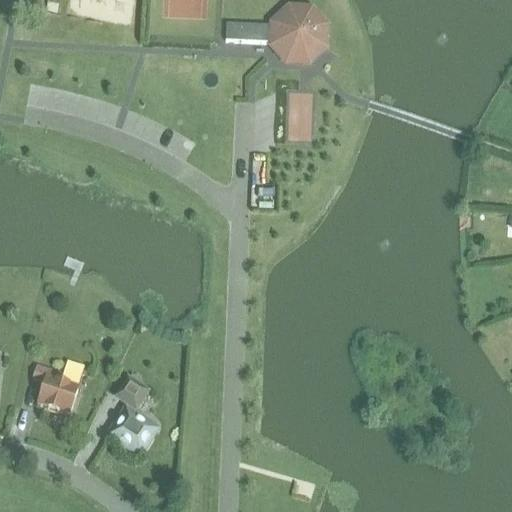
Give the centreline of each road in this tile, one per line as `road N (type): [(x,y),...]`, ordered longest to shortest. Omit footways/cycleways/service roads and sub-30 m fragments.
road 1 (unclassified): [(227,511),(239,207)]
road 2 (unclassified): [(239,207),(137,150),(34,118)]
road 3 (unclassified): [(239,207),(255,70)]
road 4 (unclassified): [(122,511),(41,461),(0,453)]
